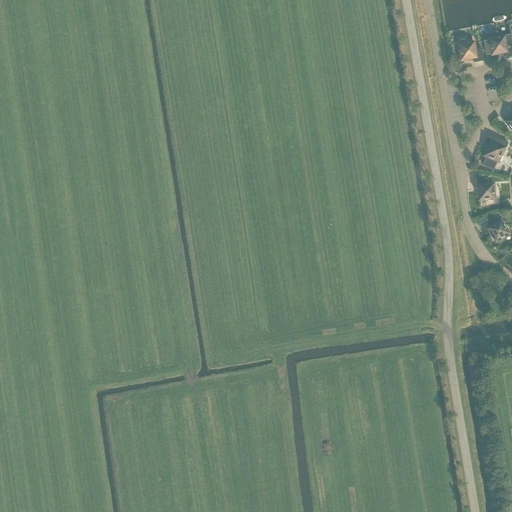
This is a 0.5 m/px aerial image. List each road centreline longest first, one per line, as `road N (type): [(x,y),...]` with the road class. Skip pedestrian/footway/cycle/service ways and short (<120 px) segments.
road 1 (unclassified): [(473,511),(446,347),(448,251),(405,0)]
road 2 (residential): [(511,281),(471,233),(457,168)]
